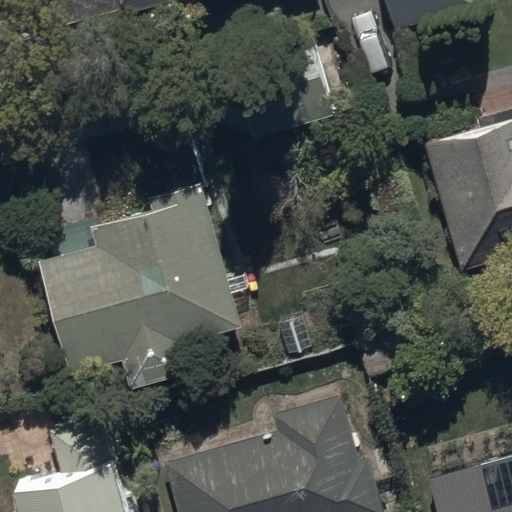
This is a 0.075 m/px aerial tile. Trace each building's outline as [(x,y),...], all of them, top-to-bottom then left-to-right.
[(511,119),(429,141),(463,273),(511,260),(511,119)] [(189,378),(180,349),(245,330),(202,186),(152,201),(154,209),(93,227),(99,246),(43,263),(76,374),(126,359),(137,394),(189,378)] [(511,334),(494,339),(508,395),(511,394),(511,334)] [(423,388),(396,395),(428,511),(467,511),(508,501),(475,381),(425,394),(423,388)] [(385,511),(371,459),(364,461),(345,396),(274,417),(278,431),(166,463),(180,511),(385,511)] [(131,511),(105,416),(52,430),(66,481),(19,495),(24,511),(131,511)]
